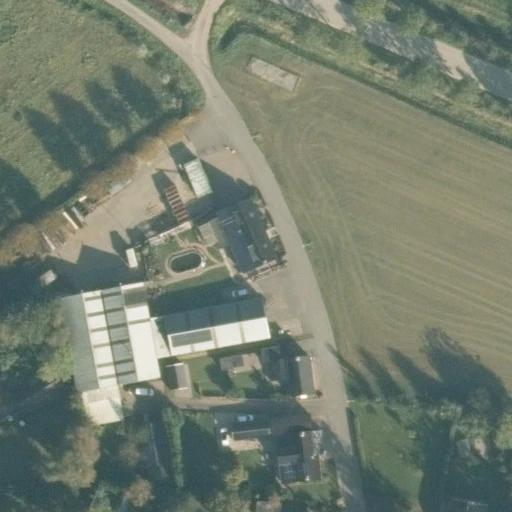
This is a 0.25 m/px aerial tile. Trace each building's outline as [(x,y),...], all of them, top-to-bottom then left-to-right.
[(183,165),(198,198),(212,191),(198,159),(183,165)] [(231,245),(243,273),(277,259),(251,199),(217,214),(219,218),(209,223),(221,249),(231,245)] [(270,338),(267,325),(263,299),(150,319),(143,283),(61,299),(78,393),(160,378),(157,358),(270,338)] [(288,359),(287,346),(261,349),(263,363),(268,362),(271,382),(288,379),(291,397),(314,394),(309,357),(288,359)] [(230,357),(219,359),(222,371),(228,370),(231,365),(230,357)] [(183,364),(166,367),(170,391),(187,389),(183,364)] [(65,390),(55,372),(14,395),(24,413),(65,390)] [(271,419),(271,423),(273,435),(273,438),(277,438),(282,483),(320,479),(318,454),(323,453),(321,432),(311,433),(309,415),(271,419)] [(164,422),(150,424),(158,468),(147,470),(150,487),(175,482),(164,422)] [(240,438),(273,435),(271,423),(238,426),(240,438)] [(484,511),(486,505),(451,499),(448,511),(484,511)] [(255,511),(280,511),(282,504),(257,501),(255,511)]
